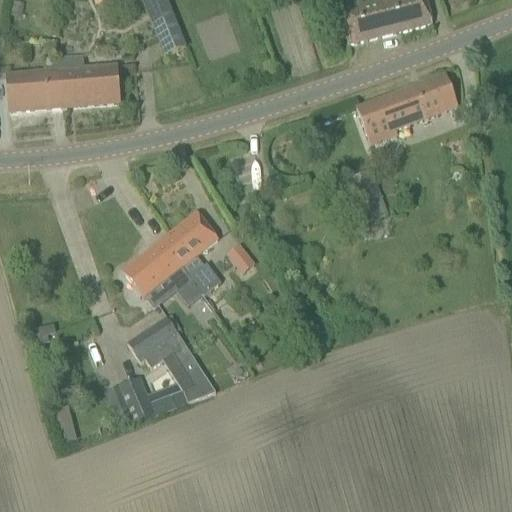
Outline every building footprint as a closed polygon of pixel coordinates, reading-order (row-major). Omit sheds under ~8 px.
[(117,0),(92,0),(95,9),(118,1),(117,0)] [(185,51),(177,32),(163,0),(140,0),(157,40),(164,59),(185,51)] [(338,6),(340,14),(339,14),(347,49),(433,28),(425,0),(394,0),(361,9),(359,1),(338,6)] [(56,55),(55,44),(45,44),(46,56),(56,55)] [(83,59),(60,61),(64,112),(118,107),(116,72),(84,75),(83,59)] [(46,62),(46,77),(7,81),(10,116),(64,112),(60,61),(46,62)] [(396,135),(457,112),(445,78),(356,112),(370,149),(397,139),(396,135)] [(348,186),(363,227),(385,218),(370,177),(348,186)] [(191,283),(189,284),(202,300),(203,301),(220,288),(206,270),(205,271),(197,262),(218,245),(196,217),(162,245),(183,272),(191,283)] [(162,245),(122,276),(135,292),(144,303),(151,313),(176,293),(189,310),(202,300),(189,284),(191,283),(183,272),(162,245)] [(246,258),(239,249),(227,259),(234,268),(246,258)] [(171,319),(166,322),(175,336),(180,333),(171,319)] [(166,322),(127,347),(140,368),(145,365),(151,374),(173,360),(194,391),(180,396),(176,389),(147,400),(154,418),(155,420),(175,412),(215,397),(175,336),(166,322)] [(115,418),(120,432),(154,418),(139,382),(118,391),(123,402),(117,405),(122,415),(115,418)]
